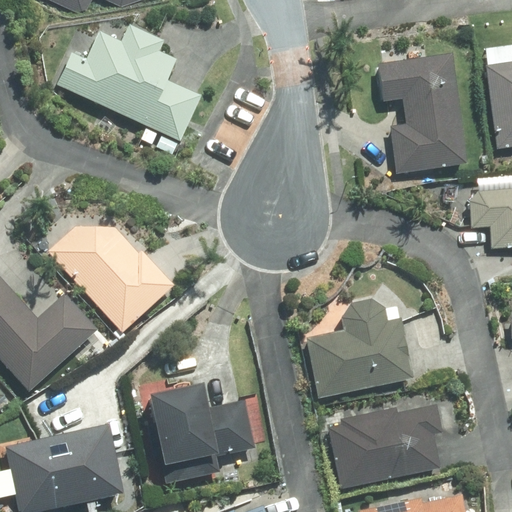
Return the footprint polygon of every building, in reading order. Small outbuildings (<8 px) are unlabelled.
[(53,0),(73,11),(85,6),(88,0),(109,0),(118,4),(130,0),(53,0)] [(146,127),(141,139),(150,144),(156,131),(178,141),(198,95),(164,80),(174,58),(156,51),(161,40),(127,24),(119,41),(98,31),(85,60),(70,53),(55,85),(146,127)] [(484,66),(495,148),(511,146),(511,45),(485,49),(487,65),(484,66)] [(388,127),(395,174),(466,164),(452,52),(376,62),(382,101),(401,99),(404,125),(388,127)] [(478,196),(468,197),(471,227),(489,225),(491,248),(511,246),(511,188),(478,192),(478,196)] [(46,252),(121,334),(173,286),(139,249),(137,252),(115,227),(75,225),(46,252)] [(0,361),(27,392),(94,332),(60,295),(35,318),(0,279),(0,361)] [(313,337),(304,339),(317,398),(411,378),(399,318),(397,318),(395,306),(384,309),(372,300),(348,306),(340,317),(310,323),(313,337)] [(200,384),(147,394),(164,482),(218,472),(214,454),(253,447),(244,400),(204,407),(200,384)] [(341,424),(327,427),(340,489),(438,467),(431,434),(441,432),(434,403),(396,412),(395,407),(340,419),(341,424)] [(101,429),(2,450),(15,511),(40,511),(115,496),(101,429)] [(463,511),(460,496),(420,504),(419,499),(359,511),(358,511),(463,511)]
